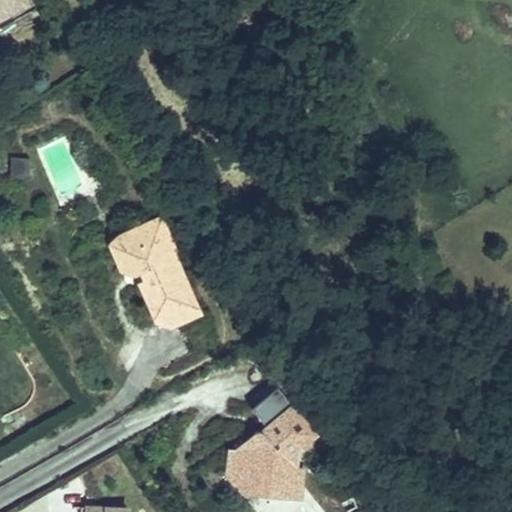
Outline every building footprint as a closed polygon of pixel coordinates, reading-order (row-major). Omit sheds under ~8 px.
[(0,0),(0,19),(28,4),(26,0),(0,0)] [(86,168),(90,178),(104,172),(100,162),(86,168)] [(160,217),(150,221),(158,238),(168,233),(160,217)] [(150,221),(121,234),(113,254),(120,269),(133,274),(134,274),(140,271),(143,280),(138,282),(155,321),(170,327),(200,313),(181,271),(172,267),(168,259),(177,255),(168,233),(158,238),(150,221)] [(107,240),(113,254),(121,234),(107,240)] [(172,267),(181,271),(184,270),(177,255),(168,259),(172,267)] [(140,271),(134,274),(138,282),(143,280),(140,271)] [(170,327),(155,321),(160,331),(170,327)] [(258,430),(255,432),(253,436),(253,438),(254,441),(249,445),(234,444),(232,466),(240,467),(247,468),(257,479),(269,484),(283,482),(295,472),(297,451),(312,439),(304,428),(308,424),(293,405),(261,431),(258,430)] [(317,435),(308,424),(304,428),(312,439),(317,435)] [(253,436),(255,432),(239,444),(249,445),(254,441),(253,438),(253,436)] [(247,468),(240,467),(267,501),(297,477),(295,472),(283,482),(269,484),(257,479),(247,468)]
